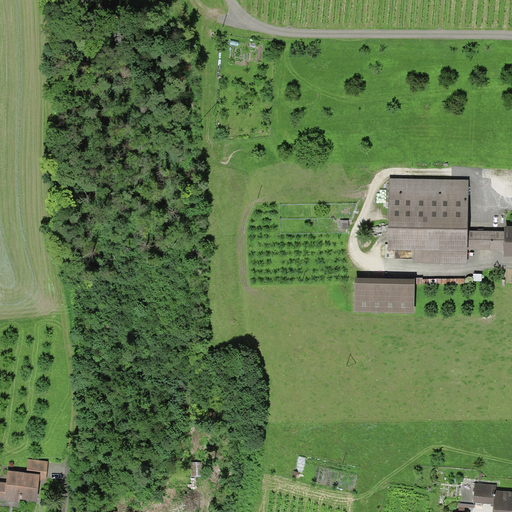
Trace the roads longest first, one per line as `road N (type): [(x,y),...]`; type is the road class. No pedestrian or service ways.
road 1 (unclassified): [(511,37),(304,34),(245,21),(231,0)]
road 2 (unknown): [(511,276),(382,272)]
